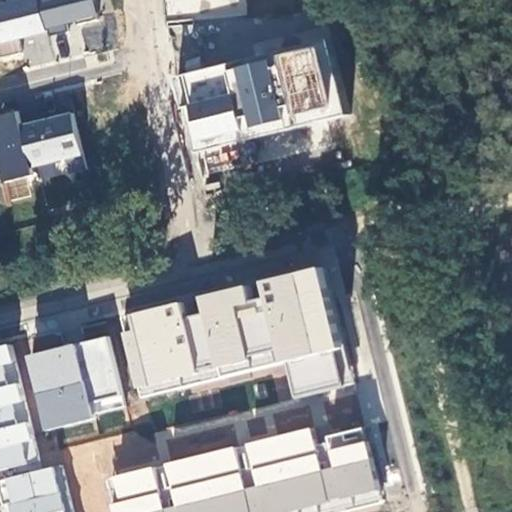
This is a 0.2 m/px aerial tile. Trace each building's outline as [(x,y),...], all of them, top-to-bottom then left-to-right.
[(0,0),(3,9),(0,10),(0,61),(20,57),(17,42),(46,35),(48,40),(67,35),(65,27),(76,24),(77,28),(96,23),(90,0),(0,0)] [(174,81),(193,156),(349,118),(330,44),(174,81)] [(107,108),(72,117),(82,160),(102,155),(100,146),(123,142),(122,137),(147,130),(135,86),(104,93),(107,108)] [(21,129),(17,114),(0,118),(0,170),(4,186),(33,178),(31,169),(21,129)] [(72,117),(21,129),(31,169),(65,160),(68,177),(85,173),(82,160),(72,117)] [(353,385),(326,271),(269,285),(272,301),(254,305),(250,289),(206,300),(210,316),(186,321),(182,306),(122,322),(139,390),(143,402),(288,365),(295,401),(353,385)] [(108,340),(31,359),(49,434),(95,422),(94,417),(125,410),(108,340)] [(0,474),(39,465),(10,348),(0,350),(0,474)] [(362,511),(384,507),(365,431),(329,440),(331,445),(318,448),(313,431),(250,447),(250,448),(237,451),(237,450),(169,467),(169,469),(156,472),(156,470),(107,482),(114,511),(362,511)] [(71,511),(71,510),(61,470),(41,474),(0,484),(0,496),(3,510),(12,508),(12,511),(71,511)]
